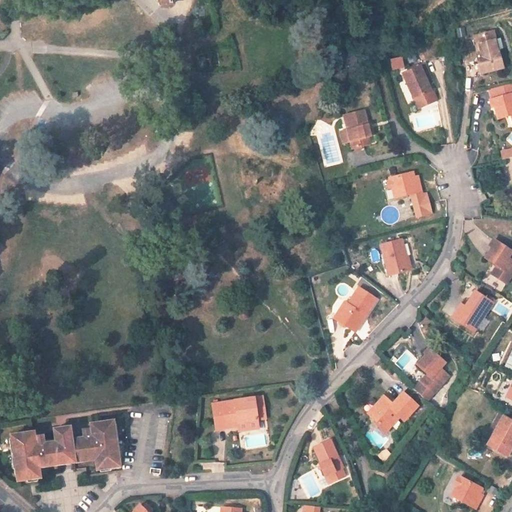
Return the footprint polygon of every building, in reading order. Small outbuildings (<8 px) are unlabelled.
[(499,64),(489,27),(471,32),(476,49),(471,51),(476,70),(499,64)] [(476,49),(471,32),(467,33),(471,51),(476,49)] [(402,56),(390,58),(391,69),(403,67),(402,56)] [(406,85),(415,106),(434,98),(426,78),(423,69),(426,68),(423,60),(404,68),(410,84),(406,85)] [(400,70),(406,85),(410,84),(404,68),(400,70)] [(499,114),(508,111),(511,110),(511,96),(510,97),(508,90),(511,88),(511,78),(487,86),(486,86),(491,104),(495,103),(499,114)] [(343,124),(347,138),(349,145),(361,141),(359,134),(365,133),(371,131),(369,124),(366,124),(365,120),(361,106),(340,111),(343,124)] [(339,140),(347,138),(343,124),(335,126),(339,140)] [(367,139),(365,133),(359,134),(361,141),(367,139)] [(419,188),(417,179),(413,180),(412,175),(410,168),(386,175),(389,187),(393,186),(395,195),(408,191),(419,188)] [(415,214),(430,210),(424,191),(420,192),(410,195),(415,214)] [(400,237),(379,243),(387,274),(408,268),(400,237)] [(490,249),(483,259),(492,265),(495,267),(490,276),(502,283),(511,267),(511,261),(505,257),(509,250),(492,239),(487,247),(490,249)] [(490,249),(487,247),(480,257),(483,259),(490,249)] [(185,270),(175,264),(169,274),(179,280),(183,279),(186,277),(186,274),(185,270)] [(490,276),(495,267),(492,265),(486,273),(490,276)] [(360,315),(364,317),(376,299),(358,287),(347,304),(343,301),(332,319),(351,331),(360,315)] [(490,301),(473,290),(463,305),(454,319),(470,330),(490,301)] [(449,315),(454,319),(463,305),(458,302),(449,315)] [(354,333),(364,317),(360,315),(351,331),(354,333)] [(433,390),(448,374),(439,366),(445,360),(430,346),(425,352),(427,354),(418,362),(426,370),(429,374),(423,380),(419,377),(415,390),(416,390),(425,397),(433,390)] [(511,378),(503,398),(511,402),(511,378)] [(388,400),(385,396),(376,405),(369,411),(378,421),(377,423),(384,431),(399,416),(404,421),(418,406),(409,398),(416,390),(415,390),(407,382),(388,400)] [(362,402),(369,411),(376,405),(385,396),(377,387),(362,402)] [(223,415),(225,428),(225,432),(237,430),(235,420),(257,417),(264,415),(262,401),(255,402),(254,397),(211,403),(213,416),(223,415)] [(511,418),(504,414),(492,436),(499,440),(495,447),(508,455),(511,448),(511,445),(511,441),(511,418)] [(215,429),(225,428),(223,415),(213,416),(215,429)] [(258,427),(257,417),(235,420),(237,430),(258,427)] [(32,431),(7,434),(14,483),(40,479),(39,470),(91,463),(92,473),(119,469),(112,420),(88,423),(89,428),(80,429),(81,435),(72,437),(70,426),(50,428),(52,440),(44,441),(43,434),(33,435),(32,431)] [(488,443),(495,447),(499,440),(492,436),(488,443)] [(321,462),(319,463),(323,473),(327,472),(331,480),(345,474),(341,465),(343,464),(331,438),(314,446),(321,462)] [(153,462),(161,463),(164,443),(155,442),(153,462)] [(378,455),(384,461),(391,454),(385,448),(378,455)] [(455,493),(476,505),(480,497),(477,496),(480,490),(483,485),(462,474),(456,484),(459,486),(455,493)] [(318,511),(319,503),(305,502),(303,511),(318,511)]
